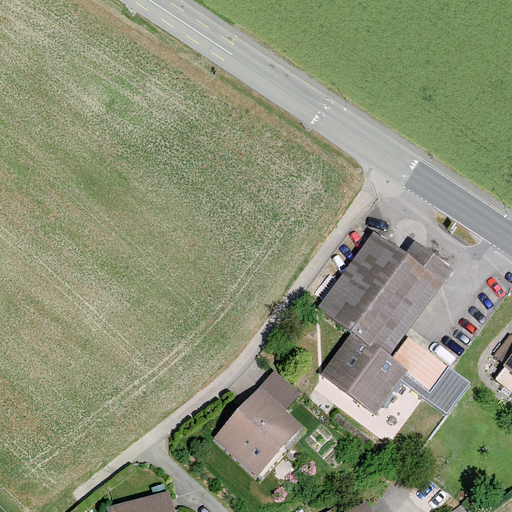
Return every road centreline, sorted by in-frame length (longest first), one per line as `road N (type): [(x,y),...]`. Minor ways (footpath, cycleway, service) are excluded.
road 1 (secondary): [(511,236),(149,0)]
road 2 (unknown): [(511,241),(436,337)]
